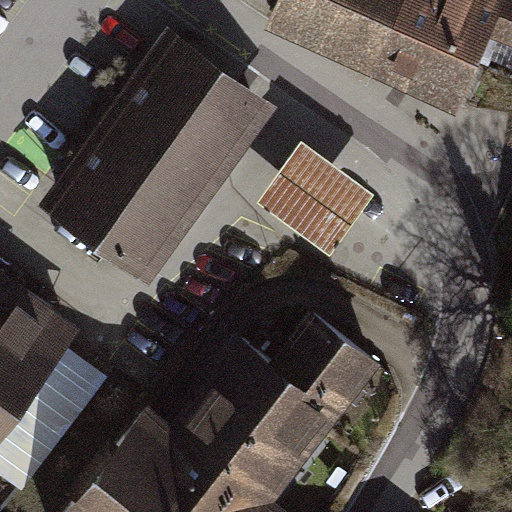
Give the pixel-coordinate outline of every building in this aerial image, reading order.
[(408,0),(280,0),(273,17),(382,63),(408,0)] [(505,0),(408,0),(382,63),(463,98),(491,33),(505,0)] [(511,41),(511,0),(505,0),(491,33),(511,41)] [(281,108),(177,29),(44,204),(148,283),(281,108)] [(371,185),(299,132),(255,191),(327,244),(371,185)] [(0,402),(62,316),(0,271),(0,402)] [(236,322),(168,410),(273,491),(379,355),(306,298),(292,316),(268,346),(236,322)] [(144,391),(49,511),(299,511),(273,491),(168,410),(144,391)]
